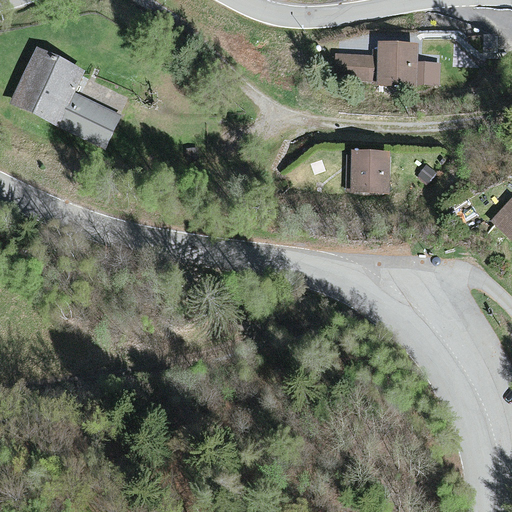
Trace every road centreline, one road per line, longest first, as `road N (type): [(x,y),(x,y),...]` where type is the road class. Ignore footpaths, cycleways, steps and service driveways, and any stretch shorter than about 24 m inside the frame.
road 1 (unclassified): [(380,304),(341,278),(113,233),(0,185)]
road 2 (unclassified): [(484,511),(474,449),(453,394),(380,304)]
road 3 (unclassified): [(237,0),(301,17),(423,0)]
road 4 (track): [(0,251),(98,269),(138,262),(162,244)]
road 5 (residential): [(380,304),(425,281),(467,278),(511,307)]
